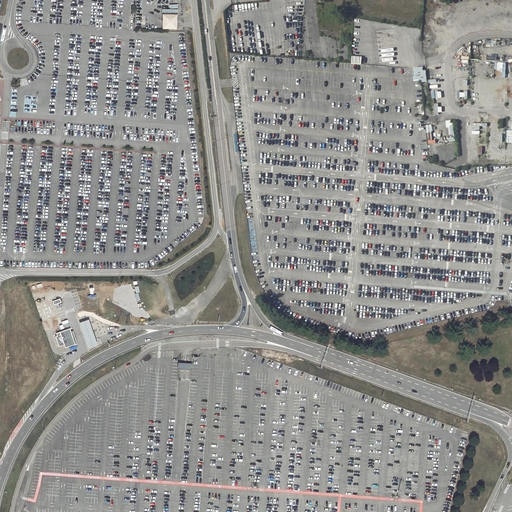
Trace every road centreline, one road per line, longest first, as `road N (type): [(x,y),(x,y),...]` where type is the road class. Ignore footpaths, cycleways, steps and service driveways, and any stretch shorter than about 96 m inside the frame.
road 1 (primary): [(245,293),(231,239),(204,0)]
road 2 (primary): [(223,329),(152,336),(83,368),(36,412),(0,480)]
road 3 (primary): [(464,406),(331,358)]
road 4 (primary): [(485,511),(508,445),(464,406)]
